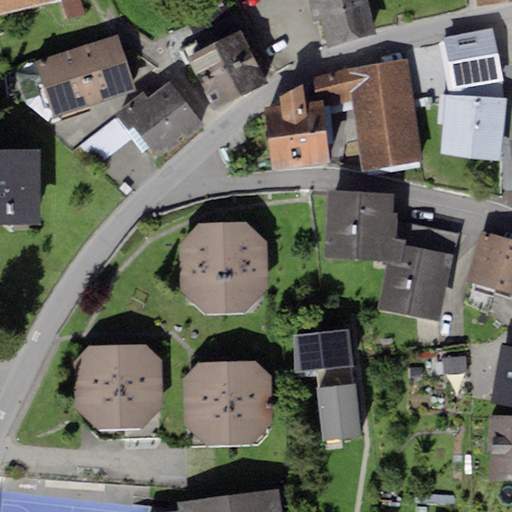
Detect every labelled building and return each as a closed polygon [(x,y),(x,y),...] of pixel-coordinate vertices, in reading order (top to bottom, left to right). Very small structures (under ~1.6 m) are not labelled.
[(0,0),(0,12),(49,0),(63,0),(68,19),(86,14),(82,0),(0,0)] [(310,0),(315,21),(321,19),(329,46),(377,34),(368,0),(310,0)] [(187,23),(192,33),(229,16),(225,6),(187,23)] [(232,22),(181,47),(214,112),(269,84),(242,31),(238,33),(232,22)] [(493,29),(444,36),(453,89),(459,88),(501,82),(503,82),(493,29)] [(118,35),(36,62),(38,67),(19,81),(27,104),(38,113),(51,108),(55,118),(137,91),(118,35)] [(408,59),(347,70),(353,101),(365,169),(423,160),(408,59)] [(353,101),(347,70),(313,78),(316,102),(323,101),(324,106),(353,101)] [(313,78),(263,108),(273,170),(331,163),(324,106),(323,101),(316,102),(313,78)] [(144,91),(115,113),(142,153),(149,147),(154,155),(157,153),(160,157),(205,128),(170,82),(148,97),(144,91)] [(501,82),(459,88),(460,96),(505,100),(501,82)] [(460,96),(440,94),(438,125),(443,125),(440,154),(499,160),(505,100),(460,96)] [(115,120),(81,146),(96,166),(130,140),(115,120)] [(40,151),(0,150),(0,225),(40,225),(40,151)] [(335,198),(329,258),(394,267),(420,271),(422,255),(423,250),(412,247),(414,219),(410,219),(411,202),(335,198)] [(203,313),(248,313),(267,290),(267,243),(246,222),(200,224),(181,245),(181,294),(203,313)] [(511,242),(493,238),(481,289),(511,296),(511,242)] [(394,267),(385,314),(445,327),(460,261),(422,255),(420,271),(394,267)] [(351,332),(293,337),(296,375),(354,370),(351,332)] [(90,346),(76,362),(76,411),(98,428),(144,429),(166,409),(163,361),(146,345),(90,346)] [(185,379),(185,427),(206,446),(254,444),(274,421),(272,374),(255,360),(201,362),(185,379)] [(354,387),(317,390),(322,444),(359,440),(354,387)] [(179,511),(173,511),(284,511),(281,490),(178,504),(179,511)]
